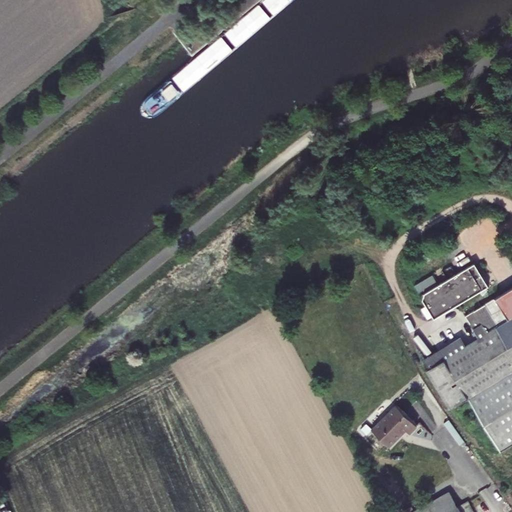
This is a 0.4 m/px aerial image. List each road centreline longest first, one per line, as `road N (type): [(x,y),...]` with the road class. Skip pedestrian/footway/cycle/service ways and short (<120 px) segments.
road 1 (unknown): [(0,389),(320,130),(466,74),(511,42)]
road 2 (unclassified): [(0,155),(189,0)]
